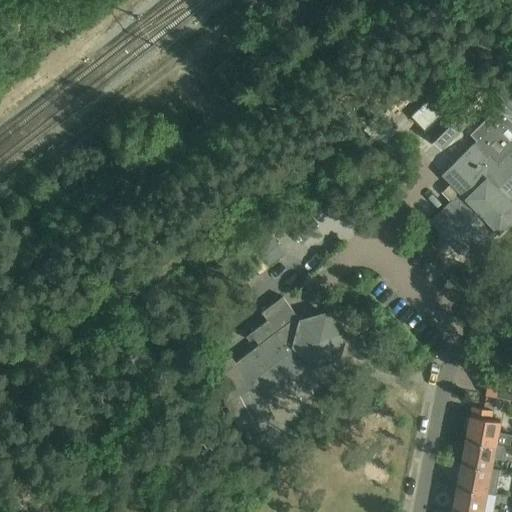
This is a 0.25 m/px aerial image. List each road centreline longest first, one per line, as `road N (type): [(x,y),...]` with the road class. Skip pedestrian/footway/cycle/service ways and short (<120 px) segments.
road 1 (track): [(371,0),(0,288)]
road 2 (track): [(252,0),(0,196)]
road 3 (unclassified): [(420,511),(448,370),(511,303)]
